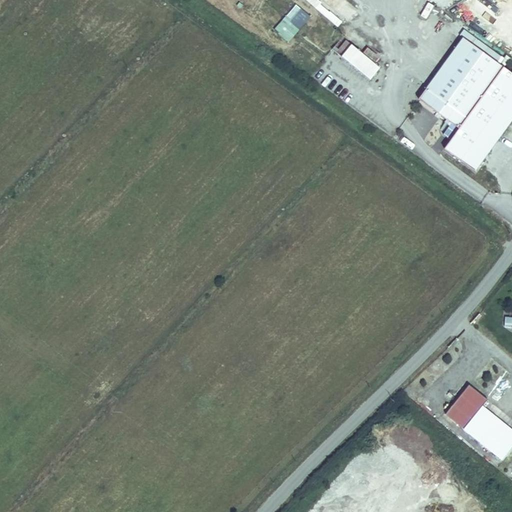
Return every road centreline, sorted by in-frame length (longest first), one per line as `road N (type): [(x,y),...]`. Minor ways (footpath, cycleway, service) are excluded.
road 1 (track): [(511,248),(169,0)]
road 2 (tertiary): [(264,511),(454,323),(511,252)]
